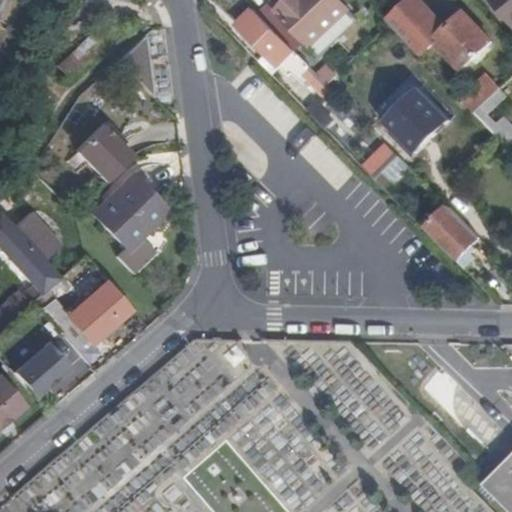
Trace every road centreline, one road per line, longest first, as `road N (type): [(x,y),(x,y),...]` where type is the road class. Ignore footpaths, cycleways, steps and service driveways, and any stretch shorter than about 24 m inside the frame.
road 1 (residential): [(222,315),(182,0)]
road 2 (residential): [(511,322),(222,315)]
road 3 (residential): [(0,476),(183,324),(222,315)]
road 4 (track): [(171,0),(76,91),(12,193)]
